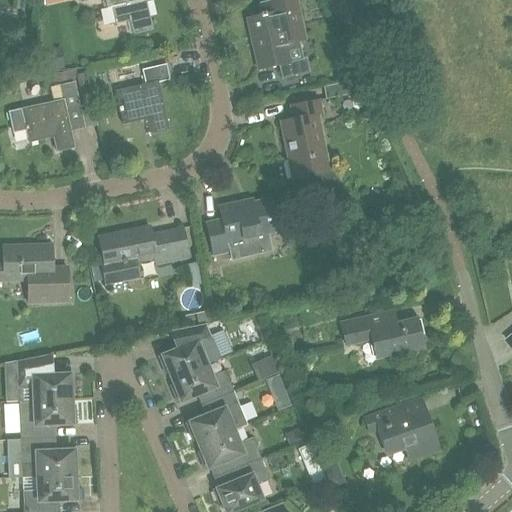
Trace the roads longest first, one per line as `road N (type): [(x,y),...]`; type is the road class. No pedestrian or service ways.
road 1 (residential): [(0,201),(64,197),(194,164),(217,133),(219,112),(196,0)]
road 2 (residential): [(189,511),(136,365),(104,372)]
road 3 (residential): [(511,442),(461,270)]
road 4 (residential): [(104,372),(111,511)]
